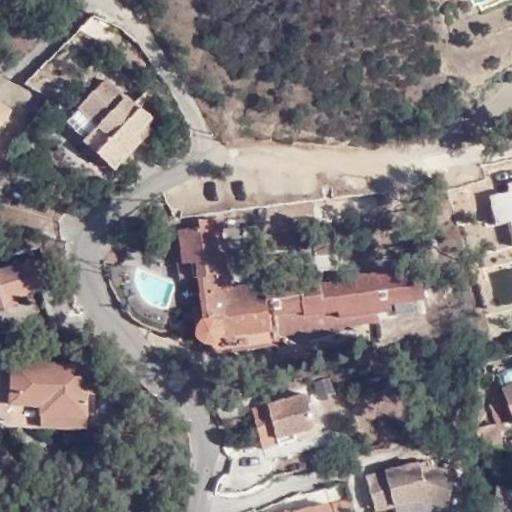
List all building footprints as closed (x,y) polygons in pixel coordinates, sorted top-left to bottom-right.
[(93,130),(78,144),(95,162),(121,136),(116,131),(123,124),(128,129),(137,122),(130,114),(135,110),(120,94),(117,97),(92,73),(65,100),(79,117),(93,130)] [(0,126),(14,108),(0,96),(0,126)] [(65,131),(78,144),(93,130),(79,117),(65,131)] [(511,183),(487,188),(495,227),(511,223),(511,183)] [(345,307),(381,300),(397,297),(396,291),(428,285),(423,260),(391,266),(389,258),(338,268),(339,273),(327,275),(323,260),(275,268),(276,276),(244,281),(243,274),(237,275),(227,220),(201,224),(203,232),(182,236),(188,268),(199,273),(205,306),(195,308),(200,343),(214,342),(214,352),(281,340),(279,331),(348,318),(345,307)] [(48,258),(0,269),(0,310),(4,309),(0,298),(16,294),(54,285),(48,258)] [(19,305),(16,294),(0,298),(4,309),(19,305)] [(383,311),(381,300),(345,307),(348,318),(383,311)] [(38,415),(83,417),(87,393),(94,393),(95,364),(13,360),(10,403),(39,407),(38,415)] [(317,381),(259,391),(265,420),(282,418),(283,425),(323,417),(317,381)] [(511,381),(501,386),(503,395),(511,421),(511,422),(511,381)] [(511,421),(503,395),(486,401),(495,428),(511,421)] [(81,431),(83,417),(38,415),(37,428),(81,431)] [(378,509),(418,498),(432,499),(449,504),(459,470),(458,470),(422,460),(368,475),(378,509)]
